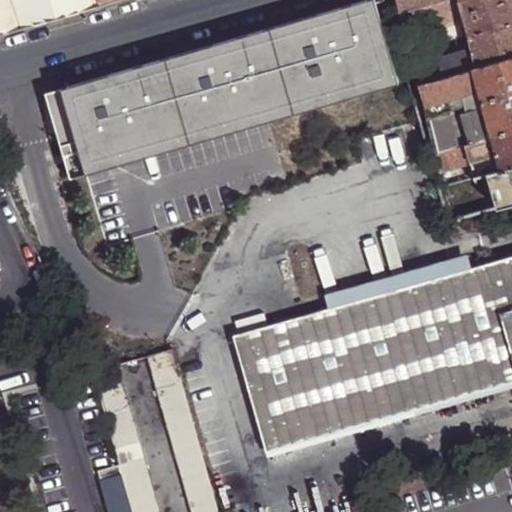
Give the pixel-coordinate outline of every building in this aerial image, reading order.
[(0,0),(0,28),(21,23),(80,5),(99,0),(0,0)] [(70,119),(54,123),(71,177),(87,172),(268,120),(398,82),(373,0),(364,0),(67,86),(68,90),(62,92),(70,119)] [(459,0),(396,0),(407,32),(442,22),(450,20),(458,17),(464,16),(459,0)] [(511,0),(459,0),(464,16),(471,36),(511,24),(511,0)] [(462,31),(459,23),(451,25),(444,26),(446,35),(462,31)] [(511,24),(471,36),(469,36),(473,51),(478,67),(511,57),(511,24)] [(478,67),(473,51),(441,62),(444,78),(474,69),(478,67)] [(511,57),(478,67),(474,69),(484,102),(511,93),(511,57)] [(421,85),(421,84),(419,85),(437,153),(467,144),(478,142),(468,107),(484,102),(474,69),(444,78),(421,85)] [(511,93),(484,102),(468,107),(478,142),(511,131),(511,93)] [(511,131),(478,142),(467,144),(471,163),(475,178),(488,174),(511,167),(511,131)] [(467,144),(437,153),(433,155),(439,172),(471,163),(467,144)] [(511,167),(488,174),(497,208),(503,207),(511,204),(511,167)] [(511,257),(472,269),(329,309),(233,336),(267,453),(511,382),(511,257)] [(329,309),(472,269),(468,257),(326,298),(329,309)] [(145,357),(151,376),(176,368),(170,350),(145,357)] [(116,366),(91,373),(117,466),(120,476),(121,478),(146,471),(116,366)] [(151,376),(171,450),(197,443),(176,368),(151,376)] [(268,457),(511,388),(511,382),(267,453),(268,457)] [(171,450),(186,501),(211,494),(197,443),(171,450)] [(120,476),(117,466),(96,471),(99,482),(120,476)] [(158,511),(146,471),(121,478),(130,511),(158,511)] [(186,501),(189,511),(216,511),(211,494),(186,501)]
